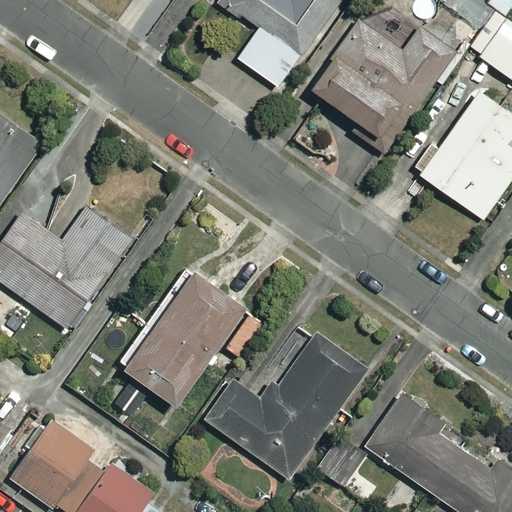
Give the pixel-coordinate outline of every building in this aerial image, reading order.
[(224,0),(222,4),(262,33),(241,60),(281,90),(346,0),(224,0)] [(511,15),(511,0),(492,0),(490,5),(510,18),(511,15)] [(511,23),(498,14),(473,51),(511,77),(511,23)] [(460,53),(425,27),(406,52),(364,22),(335,61),(340,64),(319,93),(363,124),(356,133),(386,155),(460,53)] [(511,185),(511,114),(484,94),(443,151),(435,145),(416,171),(486,221),(511,185)] [(0,211),(47,149),(0,114),(0,211)] [(136,240),(91,208),(66,243),(27,215),(0,253),(0,279),(71,330),(136,240)] [(133,418),(154,388),(185,410),(252,312),(191,270),(123,367),(134,375),(114,405),(133,418)] [(370,372),(319,336),(270,406),(237,383),(209,422),(293,481),(370,372)] [(511,511),(511,468),(501,462),(494,472),(440,435),(447,424),(406,395),(369,449),(432,492),(418,511),(511,511)] [(16,481),(60,511),(61,511),(64,509),(67,511),(162,511),(154,507),(161,497),(115,465),(108,475),(91,462),(97,453),(56,424),(16,481)] [(367,455),(344,438),(321,469),(345,486),(367,455)]
